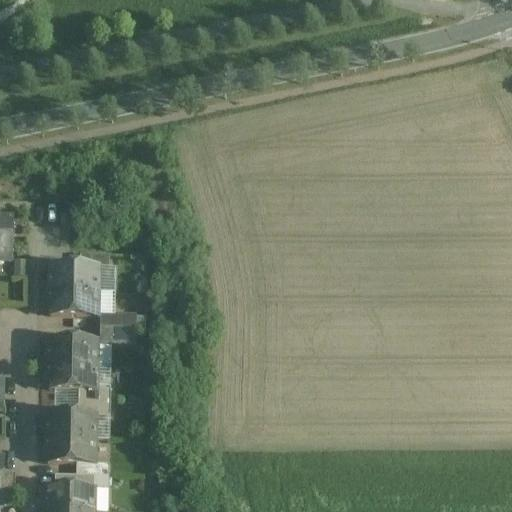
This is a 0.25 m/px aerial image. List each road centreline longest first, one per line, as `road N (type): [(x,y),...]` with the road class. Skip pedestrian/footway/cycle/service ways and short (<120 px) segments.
road 1 (tertiary): [(0,132),(505,22)]
road 2 (residential): [(28,511),(29,324),(0,324)]
